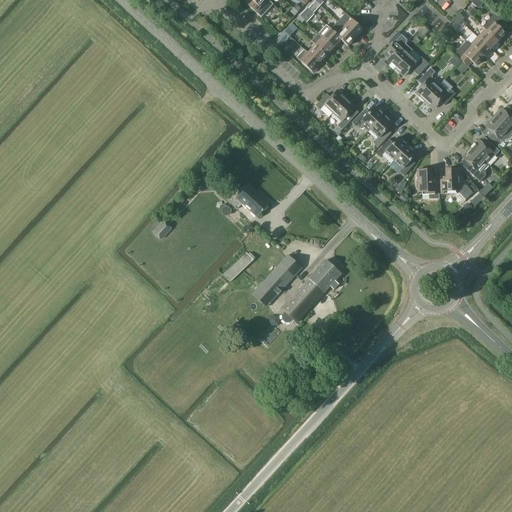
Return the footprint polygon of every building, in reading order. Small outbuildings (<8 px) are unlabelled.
[(248,6),(257,14),(263,20),(266,17),(260,11),(269,2),(267,0),(251,0),(252,1),(248,6)] [(301,9),(295,4),(292,8),(298,13),(301,9)] [(466,12),(472,17),(477,12),(471,6),(466,12)] [(289,11),(294,16),(298,13),(292,8),(289,11)] [(312,14),(306,8),(298,16),(304,21),(305,22),(312,14)] [(337,22),(355,38),(362,30),(345,14),(337,22)] [(511,31),(502,22),(494,15),(482,28),(484,30),(486,31),(497,42),(499,44),(511,31)] [(355,38),(337,22),(330,30),(335,34),(334,34),(342,42),(347,47),(355,38)] [(292,24),(288,28),(292,33),(296,28),(292,24)] [(329,29),(322,37),(335,50),(342,42),(334,34),(335,34),(330,30),(329,29)] [(490,50),(497,42),(486,31),(484,30),(477,37),(490,50)] [(280,46),(280,45),(289,36),(284,32),(275,42),(280,46)] [(311,42),(314,45),(328,57),(335,50),(322,37),(318,34),(311,42)] [(406,40),(401,35),(388,49),(393,53),(386,60),(395,68),(411,50),(405,44),(406,43),(406,42),(407,42),(407,41),(406,41),(406,40)] [(490,50),(477,37),(470,45),(483,58),(490,50)] [(467,66),(471,62),(475,66),(483,58),(470,45),(466,42),(454,54),(467,66)] [(328,57),(314,45),(307,53),(320,65),(328,57)] [(296,58),(299,61),(313,73),(320,65),(307,53),(304,50),(296,58)] [(421,57),(420,58),(411,50),(395,68),(404,77),(411,69),(418,76),(429,64),(421,57)] [(467,68),(461,62),(456,68),(461,74),(467,68)] [(430,68),(427,72),(418,81),(422,85),(415,93),(424,101),(438,87),(438,86),(432,81),(432,76),(435,73),(430,68)] [(438,87),(424,101),(433,109),(440,102),(444,106),(455,94),(451,90),(448,92),(440,84),(438,86),(438,87)] [(333,113),(346,99),(337,90),(330,98),(326,94),(315,106),(320,110),(324,105),(333,113)] [(351,111),(355,107),(346,99),(333,113),(341,121),(337,126),(342,130),(356,115),(351,111)] [(361,129),(365,125),(370,130),(384,115),(375,106),(367,115),(362,111),(351,123),(356,128),(358,126),(361,129)] [(510,133),(511,131),(511,112),(509,116),(502,109),(493,118),(510,133)] [(384,115),(370,130),(378,138),(373,143),(378,148),(389,136),(384,132),(392,123),(384,115)] [(510,133),(493,118),(485,126),(493,133),(489,138),(498,147),(510,133)] [(394,160),(408,146),(399,137),(391,146),(386,142),(375,154),(380,158),(385,153),(394,160)] [(470,149),(487,165),(499,151),(486,139),(482,143),(479,140),(470,149)] [(408,146),(394,160),(402,168),(399,172),(404,176),(413,166),(409,162),(416,154),(408,146)] [(487,165),(470,149),(462,157),(464,159),(460,163),(476,179),(488,166),(487,165)] [(357,157),(363,163),(366,160),(360,154),(357,157)] [(466,186),(460,186),(459,169),(446,169),(446,180),(441,180),(441,194),(447,194),(447,191),(459,191),(459,194),(465,200),(473,193),(466,186)] [(430,195),(437,194),(436,180),(431,181),(430,170),(417,170),(418,192),(430,192),(430,195)] [(204,174),(201,177),(208,184),(212,181),(204,174)] [(406,183),(402,181),(396,192),(401,194),(406,183)] [(257,218),(269,205),(249,186),(241,194),(235,189),(225,199),(237,210),(243,204),(257,218)] [(480,193),(474,199),(478,203),(484,197),(480,193)] [(217,203),(216,207),(220,208),(219,211),(225,212),(226,207),(225,204),(223,205),(221,202),(217,203)] [(459,211),(464,217),(473,209),(467,203),(459,211)] [(164,223),(155,233),(162,239),(170,229),(164,223)] [(231,281),(253,260),(247,253),(224,275),(231,281)] [(280,264),(294,277),(302,269),(288,256),(280,264)] [(309,280),(324,294),(330,287),(334,291),(338,286),(335,282),(341,276),(340,275),(340,272),(337,269),(334,270),(325,261),(309,280)] [(294,277),(280,264),(252,295),(266,307),(294,277)] [(289,323),(292,320),(296,324),(324,294),(309,280),(281,310),(285,313),(283,315),(282,320),(285,323),(289,323)]
